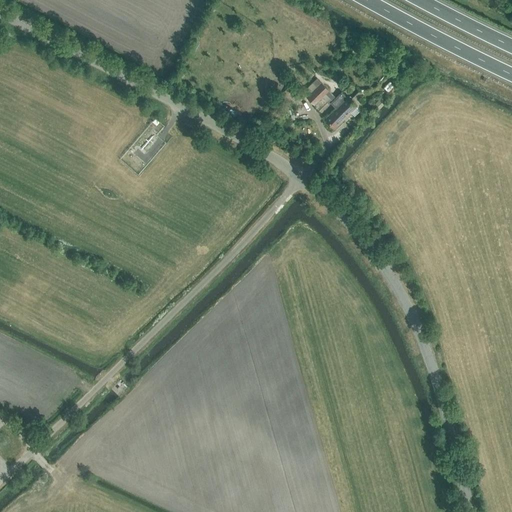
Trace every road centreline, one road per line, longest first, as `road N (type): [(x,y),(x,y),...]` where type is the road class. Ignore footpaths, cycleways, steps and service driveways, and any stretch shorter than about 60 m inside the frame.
road 1 (tertiary): [(472,511),(409,314),(337,211),(228,137),(0,16)]
road 2 (trunk): [(365,0),(511,74)]
